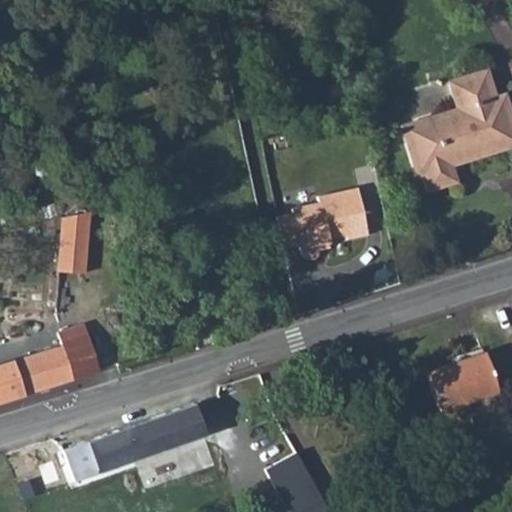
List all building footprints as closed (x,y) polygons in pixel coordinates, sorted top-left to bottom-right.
[(404,138),(413,165),(418,163),(421,173),(425,184),(451,176),(447,165),(445,158),(463,151),(465,157),(497,147),(496,142),(511,136),(511,131),(502,97),(492,99),(484,72),(448,84),(456,111),(429,119),(432,129),(404,138)] [(401,128),(404,138),(432,129),(429,119),(401,128)] [(447,165),(511,145),(511,136),(496,142),(497,147),(465,157),(463,151),(445,158),(447,165)] [(413,165),(416,175),(421,173),(418,163),(413,165)] [(425,184),(427,190),(453,182),(451,176),(425,184)] [(274,215),(282,249),(298,246),(300,255),(302,259),(305,262),(308,262),(312,261),(315,258),(317,256),(315,247),(327,244),(326,240),(343,236),(345,240),(365,236),(354,187),(313,196),(314,202),(289,208),(290,212),(274,215)] [(56,271),(57,271),(83,272),(88,213),(59,218),(56,271)] [(0,401),(97,371),(82,325),(56,333),(60,345),(0,364),(0,401)] [(482,354),(425,372),(437,410),(494,392),(482,354)] [(226,403),(236,427),(247,422),(237,399),(226,403)] [(60,450),(72,482),(84,478),(157,451),(201,436),(190,405),(60,450)] [(157,451),(169,484),(176,482),(212,469),(201,436),(157,451)] [(267,464),(292,511),(331,511),(297,448),(267,464)] [(174,500),(154,507),(156,511),(167,511),(177,508),(174,500)]
